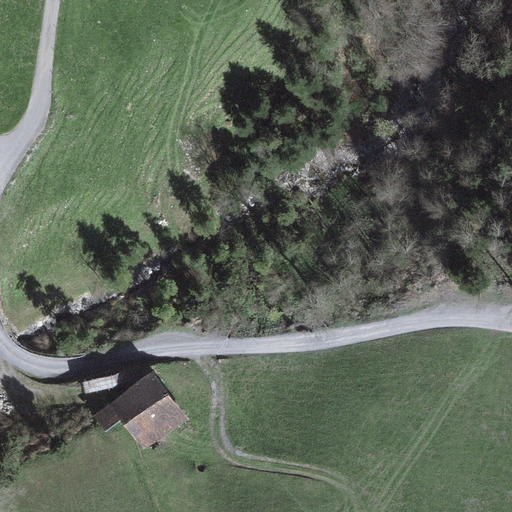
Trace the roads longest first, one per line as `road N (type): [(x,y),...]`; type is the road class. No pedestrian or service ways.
road 1 (track): [(0,353),(11,367),(33,373),(431,326),(511,337)]
road 2 (track): [(0,155),(40,121),(65,0)]
